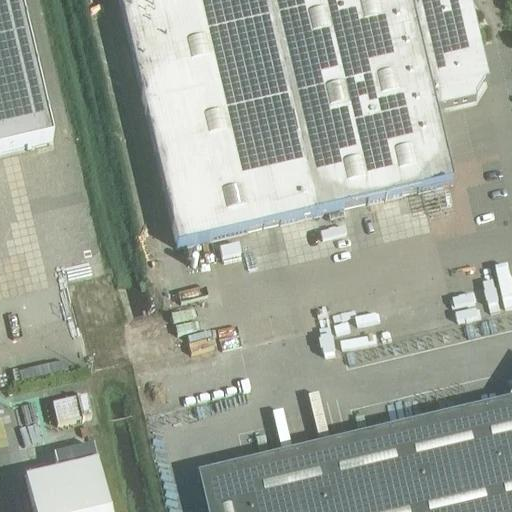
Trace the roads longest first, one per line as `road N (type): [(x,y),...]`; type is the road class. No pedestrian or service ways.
road 1 (unknown): [(511,235),(306,271),(292,296),(300,366)]
road 2 (unknown): [(300,366),(511,319)]
road 3 (unknown): [(300,366),(250,383),(211,408),(193,432),(200,511)]
